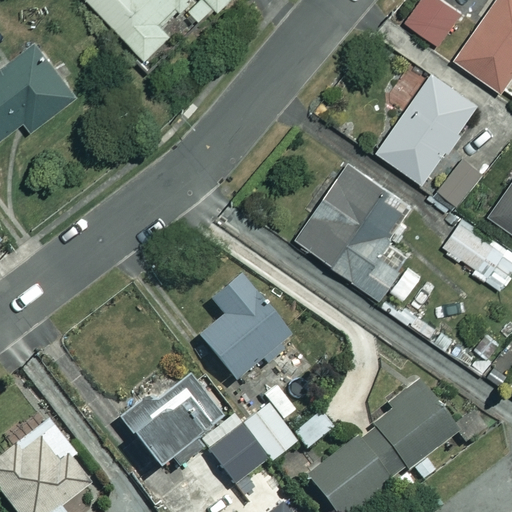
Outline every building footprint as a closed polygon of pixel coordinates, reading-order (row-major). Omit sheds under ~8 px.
[(226,0),(87,0),(139,58),(164,35),(155,25),(178,5),(197,27),(226,0)] [(457,16),(435,0),(416,0),(402,20),(435,45),(457,16)] [(511,0),(493,0),(453,60),(498,91),(511,71),(511,0)] [(72,98),(31,44),(0,67),(0,136),(20,121),(27,131),(72,98)] [(474,107),(429,74),(375,149),(419,182),(474,107)] [(405,206),(345,162),(291,237),(378,300),(399,270),(373,251),(405,206)] [(511,180),(486,215),(511,233),(511,180)] [(511,268),(511,253),(457,221),(441,248),(471,266),(469,271),(500,289),(511,268)] [(290,337),(233,273),(204,299),(218,315),(193,337),(231,381),(258,357),(262,361),(290,337)] [(215,413),(190,381),(153,410),(144,398),(115,421),(149,465),(215,413)] [(350,511),(453,430),(413,381),(382,406),(387,412),(304,478),(330,511),(350,511)] [(202,447),(244,505),(258,494),(245,476),(292,441),(264,402),(202,447)] [(89,479),(34,408),(7,429),(16,441),(0,453),(0,494),(13,511),(58,511),(54,506),(89,479)] [(302,448),(333,429),(321,409),(290,429),(302,448)] [(282,511),(276,503),(265,511),(282,511)]
